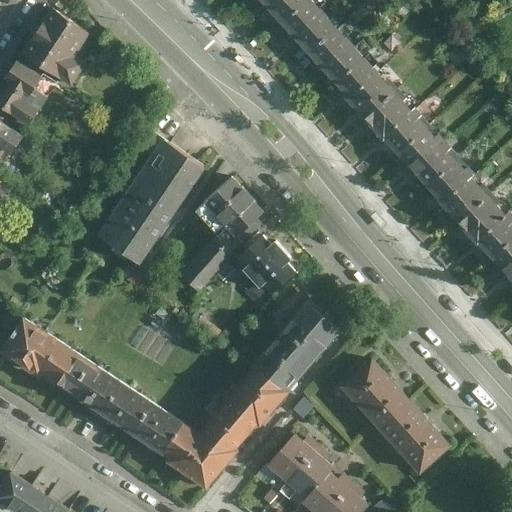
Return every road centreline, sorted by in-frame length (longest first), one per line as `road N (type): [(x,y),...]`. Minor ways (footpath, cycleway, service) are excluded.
road 1 (residential): [(26,0),(0,39),(0,409),(155,511)]
road 2 (tertiary): [(511,410),(139,0)]
